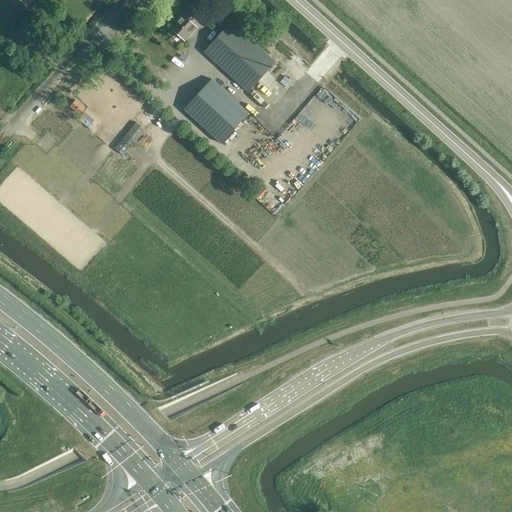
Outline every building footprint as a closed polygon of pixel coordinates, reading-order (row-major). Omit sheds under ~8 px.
[(32,0),(7,0),(22,13),(33,0),(32,0)] [(196,21),(201,16),(189,6),(181,14),(183,15),(171,28),(185,40),(196,27),(192,23),(195,20),(196,21)] [(276,62),(232,21),(204,51),(249,92),(276,62)] [(222,143),(249,113),(212,80),(185,109),(222,143)] [(77,101),(72,106),(80,114),(85,108),(77,101)] [(121,140),(129,147),(145,129),(136,121),(121,140)]
